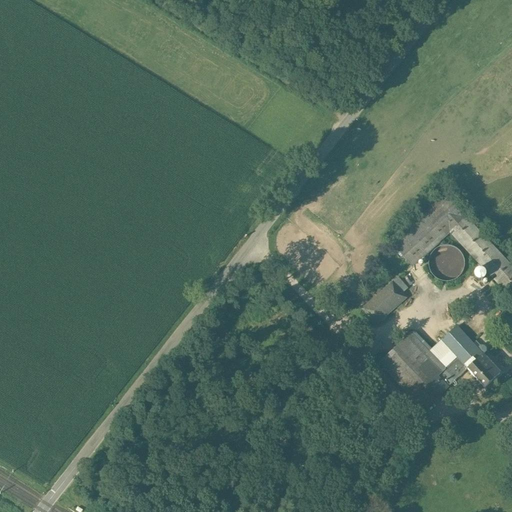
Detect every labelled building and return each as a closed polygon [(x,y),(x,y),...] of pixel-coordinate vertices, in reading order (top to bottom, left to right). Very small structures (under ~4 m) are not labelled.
[(465,218),(445,195),(392,244),(412,266),(449,233),(450,233),(465,218)] [(511,267),(465,218),(450,233),(508,295),(511,291),(511,267)] [(463,271),(464,264),(463,257),(459,251),(453,247),(446,246),(439,247),(433,251),(430,257),(428,264),(430,271),(434,277),(440,280),(446,282),(453,280),(459,276),(463,271)] [(485,277),(485,275),(485,273),(484,271),(482,270),(479,269),(477,270),(475,271),(474,273),(473,275),(474,277),(475,279),(477,281),(479,281),(482,281),(484,279),(485,277)] [(392,283),(362,310),(375,325),(406,298),(392,283)] [(482,355),(456,327),(441,341),(456,357),(467,370),(482,355)] [(438,375),(405,340),(379,364),(424,411),(449,387),(438,375)] [(500,374),(482,355),(467,370),(484,388),(493,381),(493,380),(500,374)] [(456,357),(438,375),(449,387),(467,370),(456,357)] [(399,413),(378,391),(367,401),(388,423),(399,413)]
